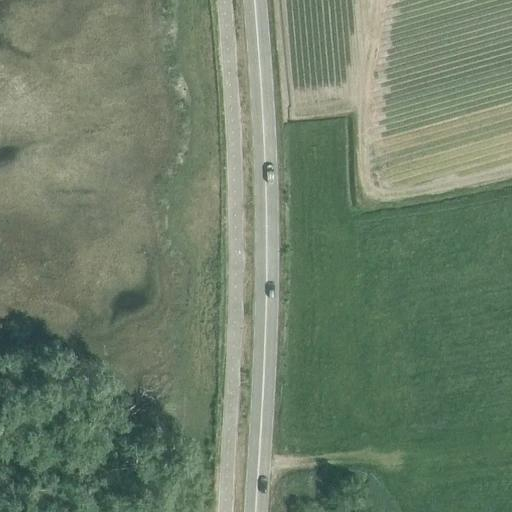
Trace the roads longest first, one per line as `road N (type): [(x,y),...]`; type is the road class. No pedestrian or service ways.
road 1 (secondary): [(257,511),(266,279),(254,0)]
road 2 (track): [(226,455),(386,466)]
road 3 (track): [(434,511),(409,462),(511,443)]
